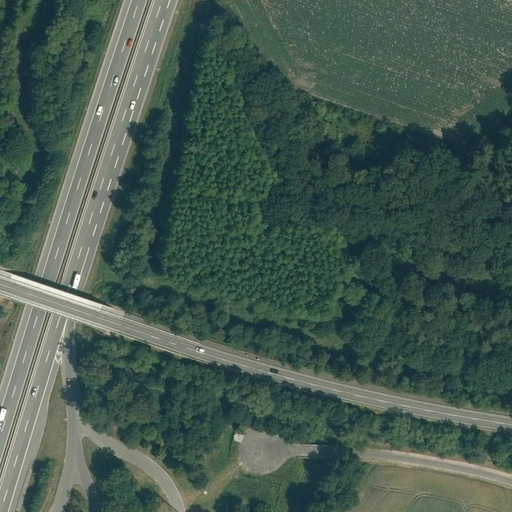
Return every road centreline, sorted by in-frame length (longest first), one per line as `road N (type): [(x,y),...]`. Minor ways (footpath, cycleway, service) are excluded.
road 1 (tertiary): [(511,422),(280,373),(0,283)]
road 2 (motorway): [(139,0),(0,439)]
road 3 (motorway): [(1,511),(89,224)]
road 4 (motorway): [(89,224),(162,0)]
road 5 (motorway): [(77,409),(69,361),(89,224)]
